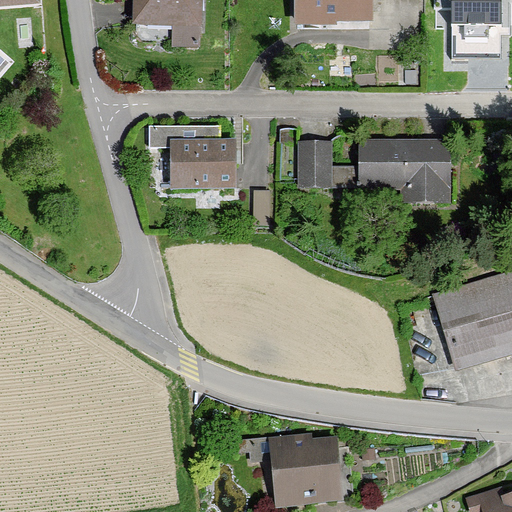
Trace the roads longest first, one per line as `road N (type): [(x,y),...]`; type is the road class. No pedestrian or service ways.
road 1 (unclassified): [(511,430),(251,395),(174,366),(108,325)]
road 2 (residential): [(511,105),(102,103)]
road 3 (residential): [(108,325),(134,296),(136,244),(102,103)]
road 4 (unclassified): [(108,325),(0,250)]
